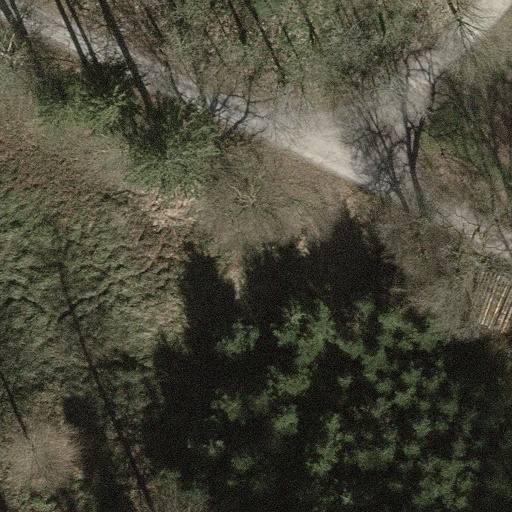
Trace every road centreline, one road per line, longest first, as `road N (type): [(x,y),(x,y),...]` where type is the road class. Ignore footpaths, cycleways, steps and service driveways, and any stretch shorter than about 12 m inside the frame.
road 1 (track): [(0,15),(511,256)]
road 2 (track): [(476,0),(374,192)]
